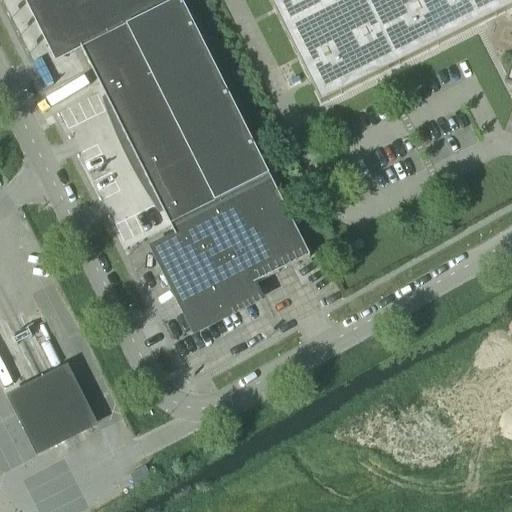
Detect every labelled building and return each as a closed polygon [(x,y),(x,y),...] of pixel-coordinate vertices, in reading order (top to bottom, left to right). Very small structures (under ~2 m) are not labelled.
[(82,51),(181,2),(179,0),(33,0),(60,52),(78,43),(82,51)] [(511,0),(267,0),(321,106),(511,9),(511,61),(504,86),(511,89),(511,0)] [(170,228),(269,178),(181,2),(82,51),(170,228)] [(248,289),(310,258),(270,178),(269,178),(170,228),(179,245),(161,254),(198,327),(253,299),(248,289)] [(70,411),(82,405),(66,372),(54,378),(70,411)] [(11,400),(38,454),(60,443),(33,388),(11,400)] [(82,433),(93,427),(89,418),(77,424),(82,433)]
